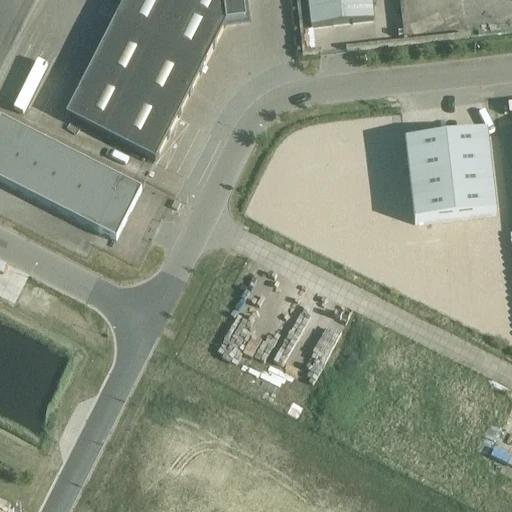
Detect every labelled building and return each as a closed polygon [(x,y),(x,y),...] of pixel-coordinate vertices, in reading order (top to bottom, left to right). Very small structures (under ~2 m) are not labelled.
[(126,0),(113,27),(66,119),(155,165),(202,73),(226,27),(246,24),(242,0),(126,0)] [(306,0),(310,30),(374,23),(371,0),(306,0)] [(0,122),(0,184),(116,243),(141,193),(0,122)] [(496,218),(486,137),(406,146),(415,227),(496,218)] [(148,238),(161,228),(155,220),(142,231),(148,238)] [(472,316),(466,327),(483,335),(488,324),(472,316)]
